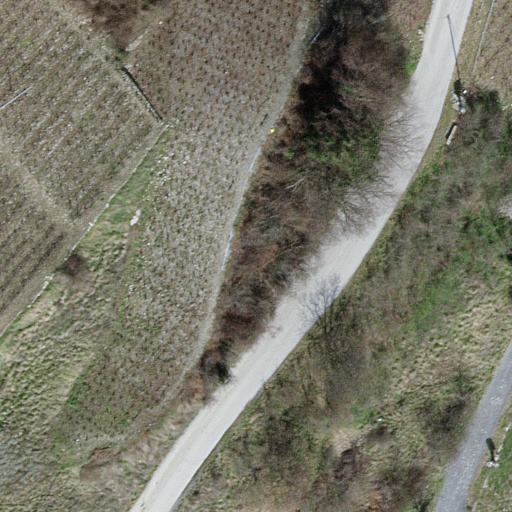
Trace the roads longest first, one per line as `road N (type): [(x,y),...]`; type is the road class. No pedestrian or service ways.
road 1 (unclassified): [(153,511),(402,154),(454,0)]
road 2 (track): [(511,364),(445,511)]
